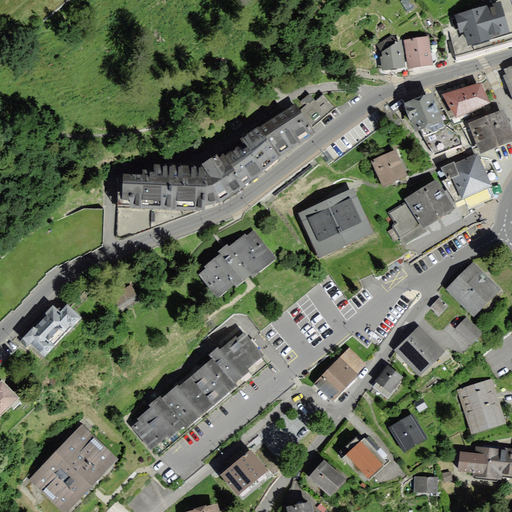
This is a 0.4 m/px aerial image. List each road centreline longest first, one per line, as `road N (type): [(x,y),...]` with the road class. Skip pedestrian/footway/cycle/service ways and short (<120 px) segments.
road 1 (residential): [(0,335),(71,269),(227,208),(378,94),(511,54)]
road 2 (residential): [(339,416),(444,274),(507,235)]
road 3 (residential): [(339,416),(316,399),(292,400),(156,511)]
road 4 (residential): [(265,511),(339,416)]
